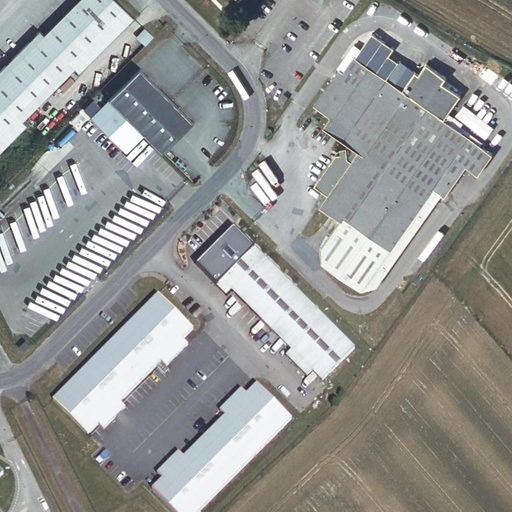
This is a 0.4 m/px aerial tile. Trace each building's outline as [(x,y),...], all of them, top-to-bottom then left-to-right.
[(133,18),(115,0),(79,0),(44,36),(40,31),(0,71),(0,152),(26,126),(21,121),(74,68),(79,73),(133,18)] [(340,37),(298,97),(329,118),(322,129),(349,145),(346,150),(341,150),(342,155),(336,156),(315,188),(328,197),(321,207),(340,221),(321,248),(324,265),(363,293),(376,289),(442,194),(445,196),(466,166),(479,175),(487,162),(487,150),(459,130),(463,124),(455,117),(450,124),(445,120),(461,96),(443,83),(446,78),(426,64),(420,75),(416,72),(413,76),(396,65),(398,62),(375,47),(380,39),(358,24),(348,39),(340,37)] [(194,123),(140,69),(109,100),(145,136),(163,154),(194,123)] [(145,136),(109,100),(91,117),(127,153),(145,136)] [(454,116),(485,137),(493,126),(462,104),(454,116)] [(353,349),(233,228),(200,261),(210,271),(205,276),(226,297),(232,291),(291,351),(286,356),(306,376),(311,371),(321,381),(353,349)] [(194,331),(158,295),(52,400),(87,435),(98,425),(103,430),(125,408),(119,403),(161,362),(166,368),(188,347),(183,342),(194,331)] [(162,479),(151,490),(173,511),(197,511),(291,419),(257,386),(247,396),(241,391),(220,412),(224,416),(184,457),(178,451),(156,473),(162,479)]
